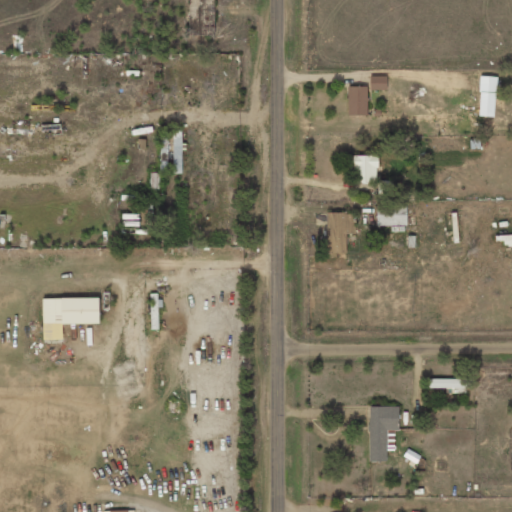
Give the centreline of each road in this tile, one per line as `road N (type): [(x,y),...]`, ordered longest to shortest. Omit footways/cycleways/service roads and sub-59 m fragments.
road 1 (residential): [(281,511),(280,0)]
road 2 (residential): [(281,347),(511,344)]
